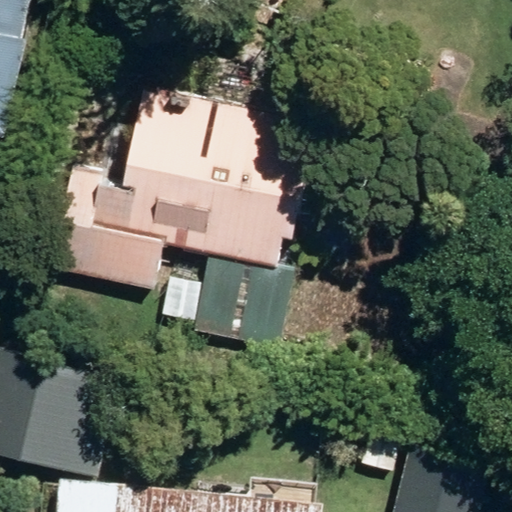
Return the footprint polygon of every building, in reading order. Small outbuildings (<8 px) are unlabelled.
[(0,0),(0,84),(12,30),(15,30),(21,0),(0,0)] [(490,48),(456,27),(422,82),(456,103),(490,48)] [(192,323),(271,338),(286,259),(265,255),(270,225),(279,227),(300,112),(133,79),(115,180),(93,175),(94,164),(62,158),(42,261),(141,279),(150,233),(203,243),(195,282),(162,275),(156,309),(193,316),(192,323)] [(270,358),(297,363),(301,337),(274,333),(270,358)] [(446,508),(471,511),(476,511),(486,461),(455,456),(446,508)] [(309,511),(312,494),(49,470),(45,511),(309,511)] [(331,511),(367,511),(369,496),(332,494),(331,511)]
